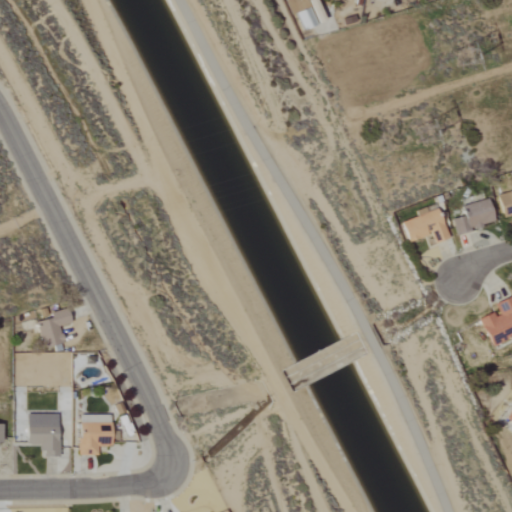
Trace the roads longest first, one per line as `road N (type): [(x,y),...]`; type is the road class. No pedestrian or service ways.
road 1 (residential): [(0,113),(150,401),(182,482)]
road 2 (residential): [(0,487),(182,482)]
